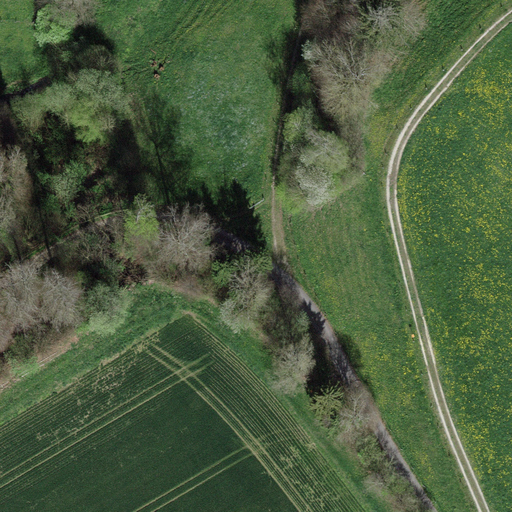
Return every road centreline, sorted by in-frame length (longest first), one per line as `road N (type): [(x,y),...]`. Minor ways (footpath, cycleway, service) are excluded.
road 1 (track): [(486,511),(440,399),(392,189),(400,147),(429,100),(511,17)]
road 2 (track): [(169,220),(224,238),(289,292),(326,338),(430,511)]
road 3 (track): [(289,292),(277,178),(293,71),(315,0)]
road 4 (track): [(169,220),(115,107),(121,57),(166,0)]
road 5 (track): [(0,290),(78,236),(136,219),(169,220)]
